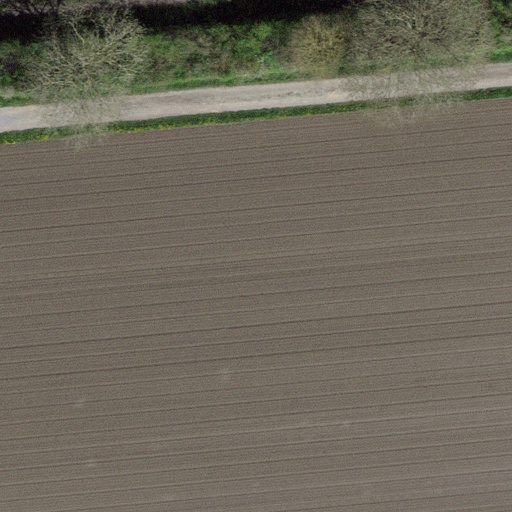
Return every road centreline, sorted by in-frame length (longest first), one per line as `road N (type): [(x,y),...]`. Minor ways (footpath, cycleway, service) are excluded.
road 1 (track): [(0,129),(511,82)]
road 2 (track): [(146,0),(0,14)]
